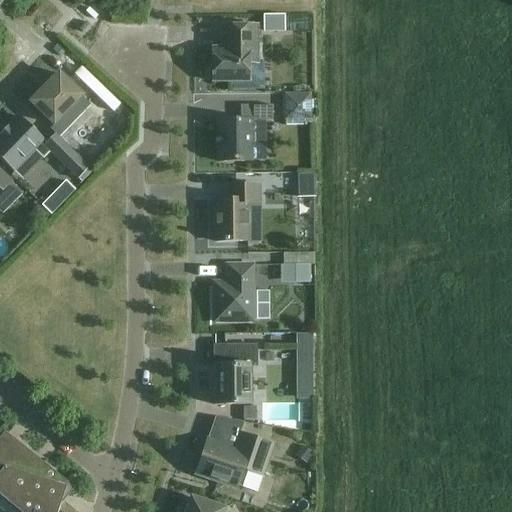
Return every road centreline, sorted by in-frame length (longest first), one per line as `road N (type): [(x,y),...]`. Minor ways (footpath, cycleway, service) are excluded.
road 1 (residential): [(112,476),(138,315),(136,173),(151,140),(153,90),(142,57)]
road 2 (residential): [(112,476),(0,386)]
